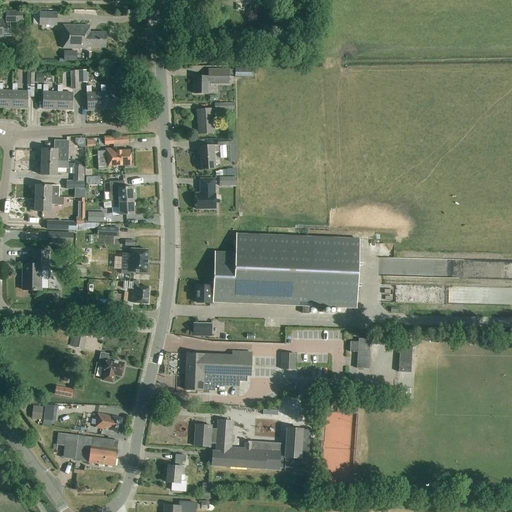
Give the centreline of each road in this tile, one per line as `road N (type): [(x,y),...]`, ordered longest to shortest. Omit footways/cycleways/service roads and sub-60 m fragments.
road 1 (residential): [(106,511),(127,480),(163,315)]
road 2 (residential): [(163,315),(164,126)]
road 3 (residential): [(0,312),(163,315)]
road 4 (residential): [(164,126),(8,134)]
road 5 (residential): [(164,126),(156,0)]
